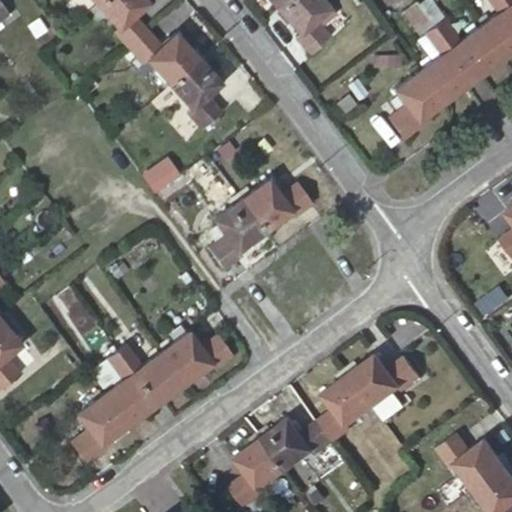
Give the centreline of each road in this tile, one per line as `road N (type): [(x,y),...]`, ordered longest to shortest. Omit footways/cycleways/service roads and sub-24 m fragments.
road 1 (residential): [(76,511),(412,268)]
road 2 (residential): [(208,0),(392,241)]
road 3 (residential): [(412,268),(511,408)]
road 4 (residential): [(392,241),(511,152)]
